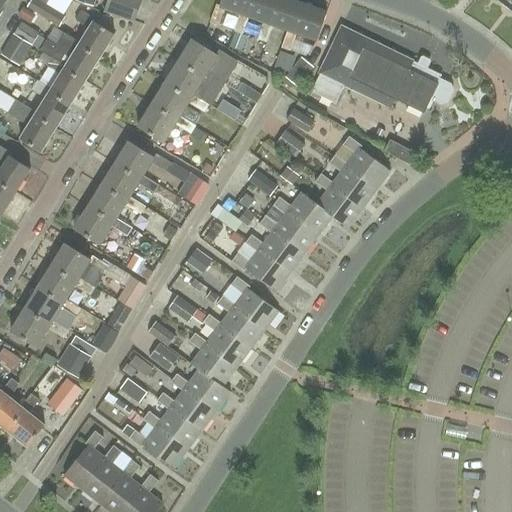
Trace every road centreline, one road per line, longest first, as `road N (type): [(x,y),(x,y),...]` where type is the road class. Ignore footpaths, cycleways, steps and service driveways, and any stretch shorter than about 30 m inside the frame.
road 1 (residential): [(191,511),(359,254),(459,159),(511,138)]
road 2 (residential): [(0,274),(173,0)]
road 3 (residential): [(511,72),(449,22),(387,0)]
